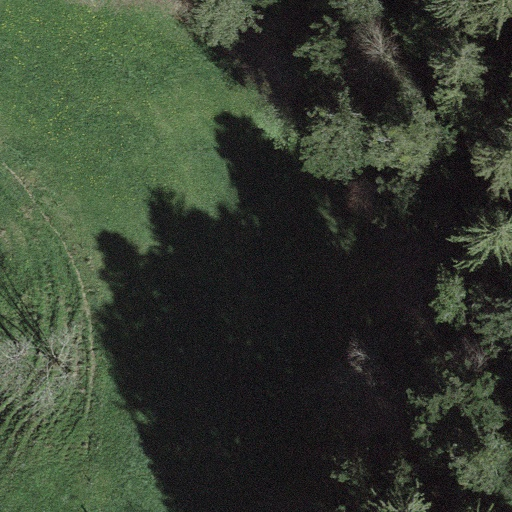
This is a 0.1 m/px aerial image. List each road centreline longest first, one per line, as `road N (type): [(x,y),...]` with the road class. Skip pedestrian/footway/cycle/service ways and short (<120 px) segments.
road 1 (track): [(26,511),(83,433),(87,319),(35,182),(0,159)]
road 2 (track): [(239,511),(342,430)]
